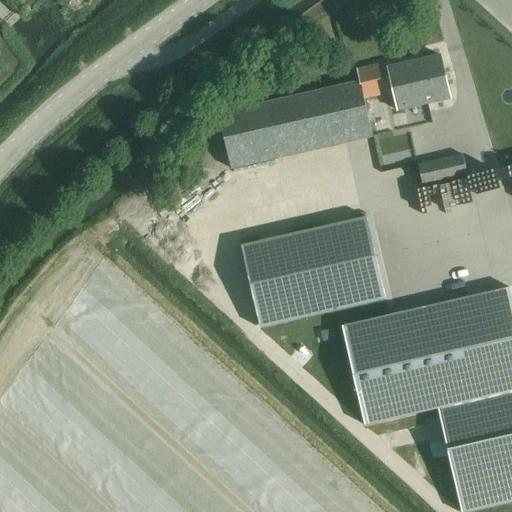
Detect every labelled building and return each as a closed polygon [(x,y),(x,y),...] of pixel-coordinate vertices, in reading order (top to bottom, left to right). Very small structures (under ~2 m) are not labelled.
[(359,83),(219,116),(231,170),(372,138),(364,101),(393,94),(398,113),(450,101),(439,56),(388,68),(387,63),(356,70),(359,83)] [(463,156),(418,167),(423,188),(468,178),(463,156)] [(242,247),(261,326),(386,297),(368,218),(242,247)] [(511,295),(511,289),(343,328),(365,426),(438,409),(511,391),(511,295)] [(511,391),(438,409),(461,511),(474,511),(511,503),(511,391)]
